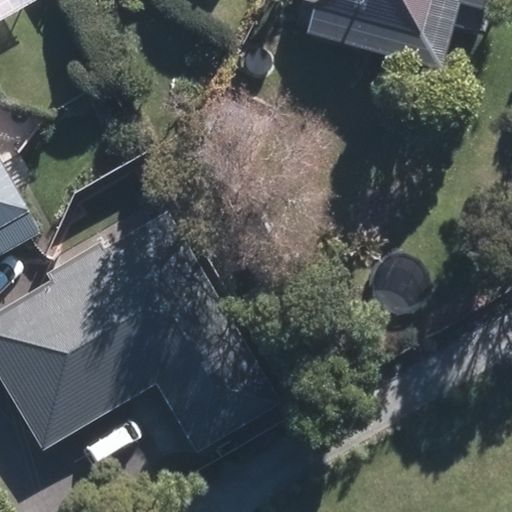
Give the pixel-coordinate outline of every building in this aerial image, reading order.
[(87,0),(63,0),(80,12),(87,0)] [(428,45),(439,0),(319,0),(310,35),(412,62),(417,42),(428,45)] [(0,235),(24,222),(0,178),(0,235)] [(157,210),(0,304),(0,392),(34,450),(145,384),(185,453),(272,401),(157,210)] [(511,379),(480,326),(359,400),(415,492),(458,466),(470,485),(511,459),(511,379)]
